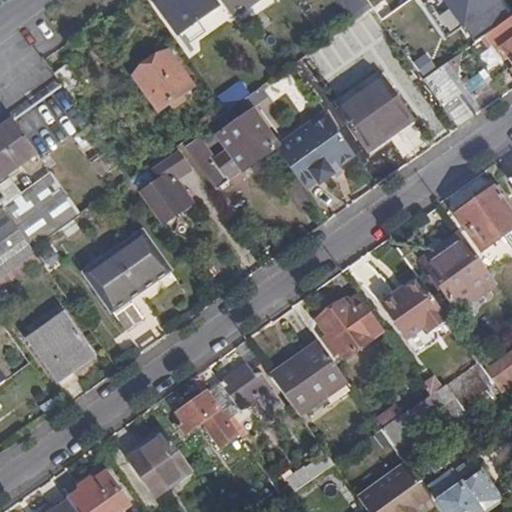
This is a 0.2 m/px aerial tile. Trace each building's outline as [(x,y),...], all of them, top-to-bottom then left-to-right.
[(218,7),(212,0),(165,0),(157,6),(178,36),(187,30),(190,34),(205,24),(202,19),(218,7)] [(221,0),(235,19),(261,0),(221,0)] [(373,10),(365,0),(337,0),(355,22),(373,10)] [(443,0),(463,30),(501,3),(499,0),(443,0)] [(511,19),(447,65),(470,98),(511,67),(511,19)] [(159,113),(193,87),(169,54),(135,79),(159,113)] [(79,59),(54,75),(71,99),(94,82),(79,59)] [(470,98),(447,65),(424,81),(458,130),(481,114),(470,98)] [(511,91),(511,67),(470,98),(481,114),(511,91)] [(380,71),(357,88),(363,98),(387,81),(380,71)] [(401,131),(417,121),(387,81),(363,98),(389,134),(398,128),(401,131)] [(241,83),(218,100),(227,113),(245,100),(250,97),(241,83)] [(46,152),(86,125),(58,84),(18,111),(46,152)] [(363,98),(357,88),(336,104),(343,113),(363,98)] [(343,113),(368,149),(389,134),(363,98),(343,113)] [(203,112),(194,99),(173,113),(183,126),(203,112)] [(245,100),(227,113),(221,117),(229,130),(254,113),(245,100)] [(217,190),(275,149),(278,147),(254,113),(229,130),(204,148),(199,141),(189,148),(217,190)] [(275,149),(304,190),(314,182),(318,185),(333,174),(331,171),(355,156),(325,113),(278,147),(275,149)] [(389,134),(395,142),(419,124),(417,121),(401,131),(398,128),(389,134)] [(13,122),(0,131),(0,204),(5,211),(11,206),(0,190),(0,181),(37,156),(13,122)] [(79,149),(95,142),(89,128),(72,136),(79,149)] [(374,157),(395,142),(389,134),(368,149),(374,157)] [(86,160),(100,177),(115,164),(101,147),(86,160)] [(168,177),(156,186),(143,195),(164,225),(192,205),(176,181),(189,171),(178,156),(162,167),(168,177)] [(149,176),(156,186),(168,177),(162,167),(149,176)] [(52,178),(11,206),(5,211),(33,251),(68,226),(80,218),(52,178)] [(494,190),(491,185),(453,212),(457,217),(494,190)] [(511,231),(511,205),(499,187),(494,190),(457,217),(482,253),(511,231)] [(0,204),(0,296),(43,265),(33,251),(5,211),(0,204)] [(68,226),(74,234),(86,226),(80,218),(68,226)] [(109,259),(135,296),(169,271),(143,235),(109,259)] [(496,286),(460,235),(422,261),(457,312),(496,286)] [(113,313),(135,296),(109,259),(86,275),(113,313)] [(448,322),(419,281),(405,290),(395,297),(393,294),(379,303),(405,341),(424,329),(428,335),(448,322)] [(395,297),(405,290),(403,287),(393,294),(395,297)] [(361,301),(357,295),(347,302),(351,307),(361,301)] [(351,307),(347,302),(318,323),(329,338),(333,343),(344,360),(383,333),(361,301),(351,307)] [(72,366),(92,353),(65,315),(29,342),(59,383),(75,372),(72,366)] [(316,338),(268,372),(275,382),(307,359),(304,355),(319,343),(316,338)] [(502,394),(511,386),(511,339),(511,340),(511,339),(511,355),(487,374),(502,394)] [(246,341),(235,349),(247,367),(259,359),(246,341)] [(348,384),(319,343),(304,355),(307,359),(275,382),(277,385),(300,418),(348,384)] [(95,358),(92,353),(72,366),(75,372),(95,358)] [(247,367),(210,393),(228,420),(258,399),(271,416),(283,408),(270,390),(277,385),(275,382),(268,372),(259,359),(247,367)] [(404,385),(415,377),(407,366),(396,375),(404,385)] [(491,391),(473,367),(446,386),(462,410),(491,391)] [(429,398),(431,396),(441,390),(433,379),(422,387),(429,398)] [(431,396),(448,420),(462,410),(446,386),(441,390),(431,396)] [(237,437),(207,396),(178,415),(190,432),(203,423),(221,448),(237,437)] [(383,430),(400,454),(448,420),(431,396),(429,398),(418,405),(402,417),(383,430)] [(375,422),(382,431),(383,430),(402,417),(395,408),(375,422)] [(460,438),(476,428),(462,410),(448,420),(460,438)] [(398,455),(400,454),(383,430),(382,431),(398,455)] [(193,472),(166,434),(129,461),(156,499),(193,472)] [(426,511),(435,506),(407,464),(358,499),(367,511),(426,511)] [(476,464),(458,477),(460,480),(465,485),(482,472),(476,464)] [(485,511),(501,501),(482,472),(465,485),(460,480),(441,493),(444,499),(440,502),(446,511),(485,511)] [(107,474),(68,501),(70,503),(76,511),(125,511),(131,508),(107,474)] [(273,482),(286,500),(295,493),(282,475),(273,482)] [(76,511),(70,503),(57,511),(76,511)]
